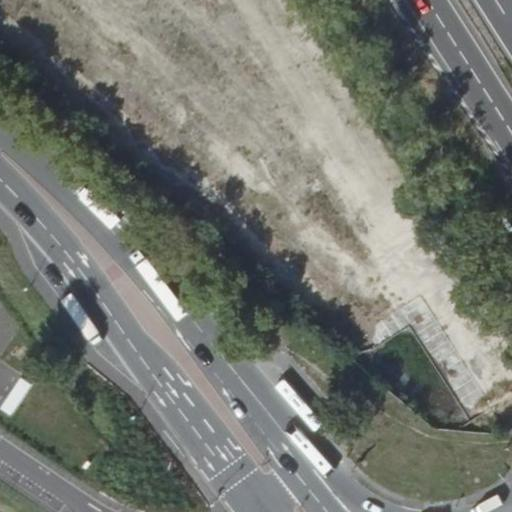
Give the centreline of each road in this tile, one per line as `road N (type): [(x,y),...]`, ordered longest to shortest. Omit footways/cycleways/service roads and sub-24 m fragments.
road 1 (secondary): [(0,174),(138,338),(263,510)]
road 2 (unknown): [(233,205),(347,305),(374,306),(418,275),(335,140)]
road 3 (unclassified): [(375,511),(340,484),(169,287)]
road 4 (secondary): [(169,287),(0,122)]
road 5 (secondary): [(303,468),(169,287)]
road 6 (unknown): [(112,98),(257,13)]
road 7 (motorway): [(425,0),(511,134)]
road 8 (unknown): [(173,152),(298,78)]
road 9 (unknown): [(233,205),(335,140)]
